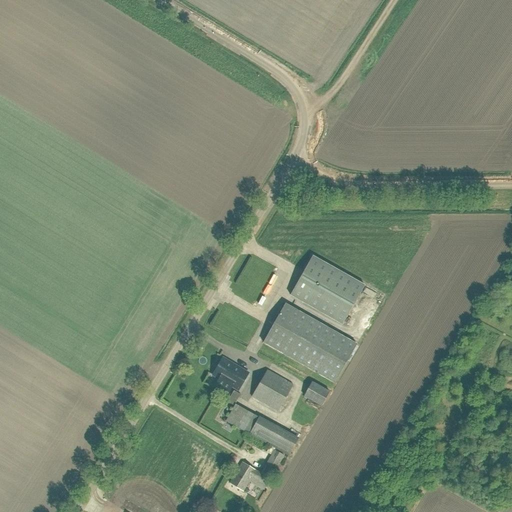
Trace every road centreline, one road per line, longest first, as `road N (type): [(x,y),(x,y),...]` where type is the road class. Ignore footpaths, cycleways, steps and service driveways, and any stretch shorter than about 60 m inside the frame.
road 1 (tertiary): [(76,511),(294,157)]
road 2 (tertiary): [(294,157),(304,129),(298,96),(277,70),(163,0)]
road 3 (unclassified): [(294,157),(327,179),(358,186),(511,184)]
road 4 (track): [(301,113),(320,108),(392,0)]
